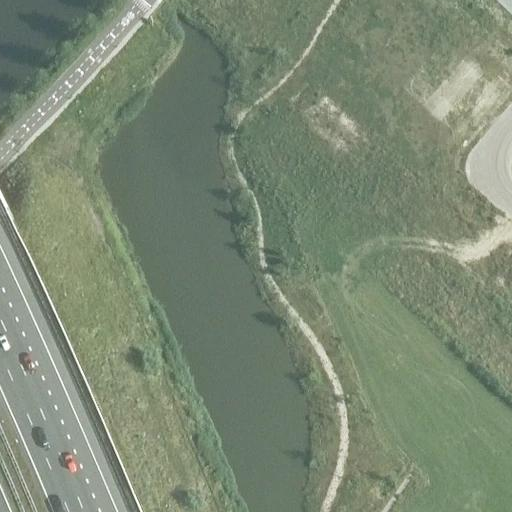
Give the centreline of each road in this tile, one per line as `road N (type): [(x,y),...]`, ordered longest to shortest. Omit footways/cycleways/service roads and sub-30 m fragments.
road 1 (unclassified): [(0,164),(140,7)]
road 2 (motorway): [(72,511),(0,344)]
